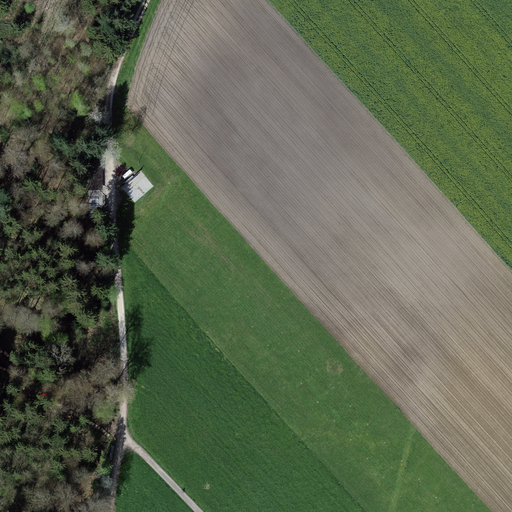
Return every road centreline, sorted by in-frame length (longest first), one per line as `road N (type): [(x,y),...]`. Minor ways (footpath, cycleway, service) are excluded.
road 1 (track): [(120,434),(109,113),(114,79),(147,0)]
road 2 (track): [(120,434),(0,364)]
